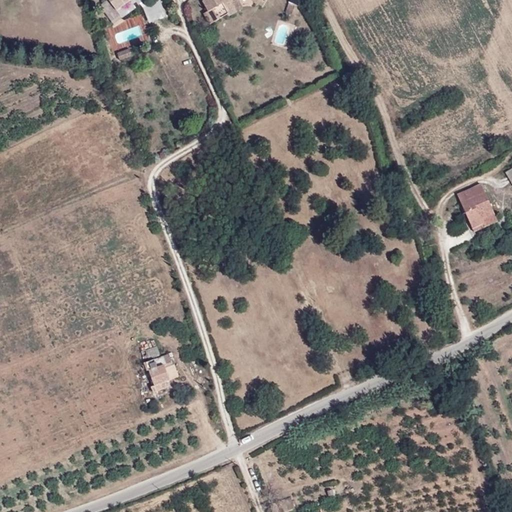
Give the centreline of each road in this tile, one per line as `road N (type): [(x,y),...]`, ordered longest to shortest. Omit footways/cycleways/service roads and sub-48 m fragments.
road 1 (track): [(237,447),(151,187),(153,174),(202,141),(223,114),(179,1)]
road 2 (residential): [(80,511),(224,454),(511,317)]
road 3 (track): [(469,342),(438,219)]
